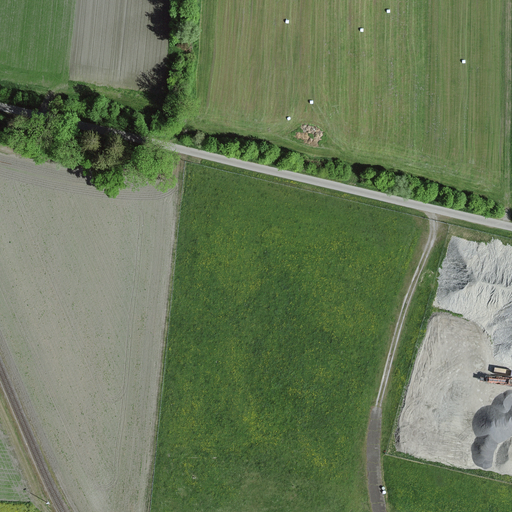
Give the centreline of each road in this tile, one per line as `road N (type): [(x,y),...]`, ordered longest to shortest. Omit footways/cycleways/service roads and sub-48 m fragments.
road 1 (unclassified): [(0,103),(511,229)]
road 2 (track): [(435,211),(376,413)]
